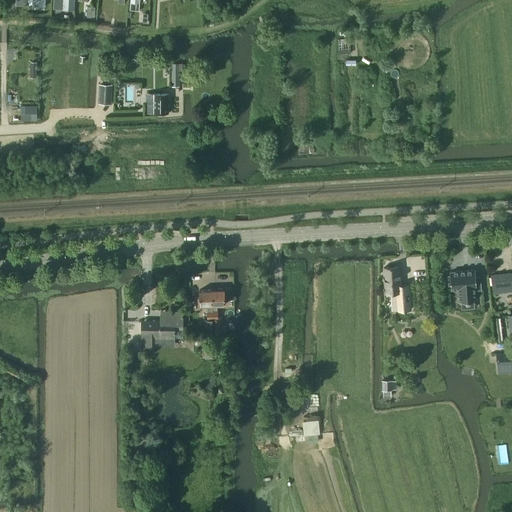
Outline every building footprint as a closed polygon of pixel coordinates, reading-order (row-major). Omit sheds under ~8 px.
[(54,0),(54,7),(73,8),(73,0),(54,0)] [(130,0),(129,10),(139,11),(140,0),(130,0)] [(86,7),(86,17),(94,17),(94,7),(86,7)] [(346,39),(338,40),(339,57),(348,56),(346,39)] [(180,87),(180,71),(180,64),(174,63),(174,71),(172,71),(172,87),(180,87)] [(112,85),(100,85),(99,103),(111,104),(112,85)] [(168,112),(168,94),(146,94),(146,112),(168,112)] [(37,106),(22,106),(22,121),(37,120),(37,106)] [(400,283),(399,267),(384,268),(385,293),(397,293),(398,311),(411,310),(409,285),(399,285),(399,283),(400,283)] [(451,276),(448,276),(449,285),(452,285),(452,289),(459,288),(460,301),(476,300),(475,290),(481,290),(480,277),(475,278),(475,270),(451,272),(451,276)] [(511,276),(511,273),(493,275),(495,295),(511,293),(511,276)] [(208,319),(213,319),(213,289),(200,289),(201,305),(208,305),(208,319)] [(225,289),(213,289),(213,319),(218,319),(218,310),(218,305),(225,305),(225,289)] [(184,311),(168,311),(168,316),(161,316),(161,321),(142,320),(142,331),(142,352),(153,352),(153,346),(155,346),(174,346),(175,329),(183,329),(184,311)] [(216,349),(205,349),(205,358),(216,358),(216,349)] [(511,356),(500,357),(502,372),(511,371),(511,356)] [(383,380),(382,380),(382,390),(383,390),(383,396),(391,396),(391,390),(392,390),(397,390),(397,381),(392,381),(392,380),(390,380),(390,378),(384,378),(384,380),(383,380)] [(233,438),(233,421),(208,421),(207,438),(233,438)] [(159,441),(135,441),(135,450),(146,450),(146,453),(156,453),(156,450),(159,450),(159,441)]
